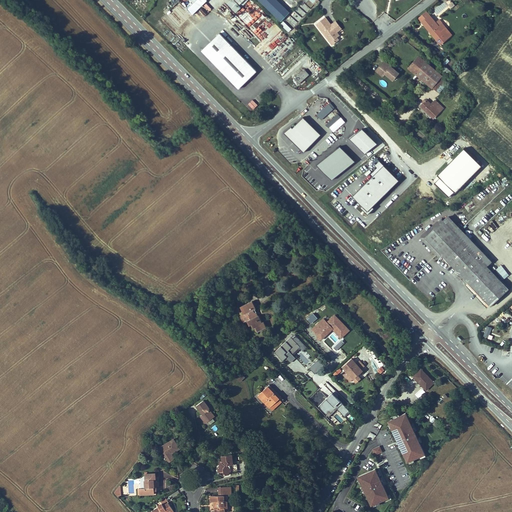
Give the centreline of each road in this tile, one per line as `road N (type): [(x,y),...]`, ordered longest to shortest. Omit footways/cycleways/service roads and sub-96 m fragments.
road 1 (primary): [(235,142),(424,341)]
road 2 (primary): [(436,330),(247,135)]
road 3 (residential): [(247,135),(431,0)]
road 4 (tertiary): [(424,341),(386,386),(316,511)]
road 5 (primary): [(101,0),(235,142)]
road 6 (primary): [(247,135),(114,0)]
